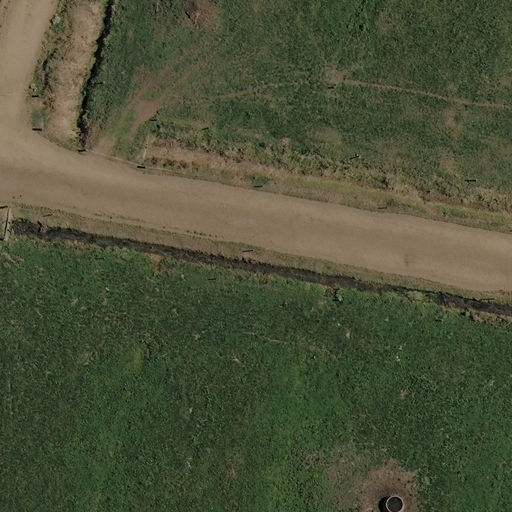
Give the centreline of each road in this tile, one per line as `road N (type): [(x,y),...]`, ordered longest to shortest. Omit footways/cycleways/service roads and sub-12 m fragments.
road 1 (track): [(0,134),(511,224)]
road 2 (track): [(115,0),(76,147)]
